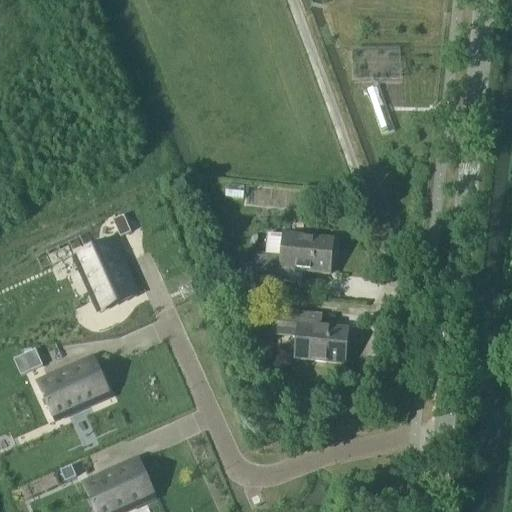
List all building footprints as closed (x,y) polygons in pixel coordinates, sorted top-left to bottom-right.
[(366,93),(382,138),(393,133),(378,88),(366,93)] [(119,240),(130,235),(123,218),(112,223),(119,240)] [(257,257),(256,268),(244,267),(242,279),(286,284),(288,272),(329,276),(333,242),(283,237),(281,259),(257,257)] [(94,308),(133,291),(111,241),(72,259),(94,308)] [(285,289),(240,285),(239,294),(284,298),(285,289)] [(297,339),(295,353),(294,361),(344,366),(348,332),(306,328),(307,316),(275,313),(273,337),(297,339)] [(35,352),(24,357),(31,373),(34,372),(42,368),(35,352)] [(35,386),(53,425),(102,403),(85,364),(35,386)] [(129,511),(147,504),(130,465),(81,487),(91,511),(129,511)] [(65,484),(76,479),(71,468),(60,473),(65,484)]
